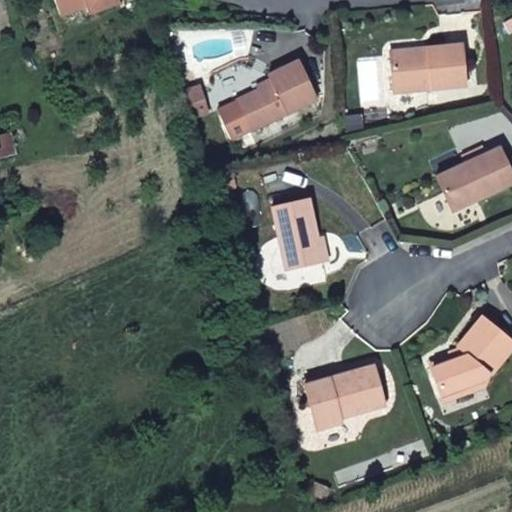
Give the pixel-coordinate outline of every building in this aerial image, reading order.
[(54,0),(60,13),(85,4),(83,0),(54,0)] [(83,0),(85,4),(88,14),(118,3),(117,0),(83,0)] [(428,53),(390,57),(393,93),(466,86),(462,44),(427,47),(428,53)] [(389,51),(390,57),(428,53),(427,47),(389,51)] [(232,140),(317,99),(298,60),(267,75),(271,82),(216,108),(232,140)] [(180,93),(188,117),(205,112),(198,88),(180,93)] [(452,211),(511,183),(511,174),(499,147),(435,176),(452,211)] [(271,206),(286,271),(323,262),(308,198),(271,206)] [(463,351),(457,358),(453,355),(429,364),(442,397),(484,381),(490,373),(490,374),(511,347),(511,341),(481,316),(457,346),(463,351)] [(385,405),(373,365),(304,385),(315,425),(385,405)]
